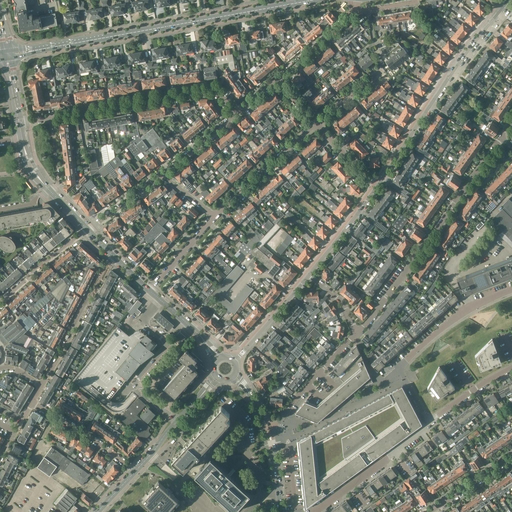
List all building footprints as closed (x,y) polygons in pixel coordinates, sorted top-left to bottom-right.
[(14,0),(15,2),(15,3),(16,3),(16,5),(15,5),(15,6),(16,6),(16,9),(15,9),(15,10),(15,11),(15,12),(15,13),(15,14),(16,15),(16,16),(17,16),(18,19),(18,20),(19,22),(21,22),(21,24),(21,25),(19,25),(20,30),(21,31),(22,31),(22,32),(27,31),(27,29),(27,28),(29,28),(30,30),(34,29),(36,29),(38,29),(39,30),(40,30),(41,30),(42,30),(43,29),(44,29),(45,29),(46,29),(46,28),(46,27),(49,27),(50,27),(50,26),(53,25),(54,26),(57,25),(57,22),(60,21),(59,14),(56,15),(55,13),(50,14),(51,16),(44,17),(33,19),(32,18),(33,18),(32,14),(30,15),(30,18),(28,18),(27,11),(26,3),(25,1),(25,0),(14,0)] [(148,0),(146,0),(141,1),(142,11),(146,10),(146,9),(149,9),(148,4),(149,4),(148,0)] [(141,1),(132,3),(133,6),(134,6),(135,11),(138,11),(138,12),(142,11),(141,1)] [(121,2),(116,2),(117,5),(119,15),(122,14),(126,13),(125,8),(127,8),(126,4),(121,4),(121,2)] [(474,2),(473,4),(483,12),(486,8),(479,3),(478,4),(474,2)] [(480,15),(483,12),(473,4),(471,5),(475,8),(473,10),(480,15)] [(117,5),(109,7),(109,11),(110,10),(111,16),(115,15),(115,16),(119,15),(117,5)] [(102,8),(94,9),(96,19),(99,19),(99,18),(103,17),(102,12),(103,12),(102,8)] [(94,9),(85,11),(86,15),(87,15),(88,20),(92,19),(92,20),(96,19),(94,9)] [(79,11),(71,13),(72,22),(72,23),(73,23),(76,23),(76,22),(80,21),(79,15),(80,15),(79,11)] [(67,12),(63,13),(65,23),(69,22),(69,23),(72,22),(71,13),(67,14),(67,12)] [(322,25),(333,16),(330,12),(324,17),(326,18),(323,21),(320,23),(322,25)] [(464,14),(475,22),(478,19),(471,13),(469,15),(466,12),(464,14)] [(465,20),(472,26),(475,22),(464,14),(463,16),(466,18),(465,20)] [(397,15),(391,16),(392,23),(393,27),(397,26),(399,26),(398,26),(398,22),(397,15)] [(330,24),(332,23),(336,19),(333,16),(322,25),(324,26),(329,22),(330,24)] [(451,17),(450,19),(466,33),(469,29),(463,24),(461,25),(458,23),(451,17)] [(458,29),(457,31),(464,36),(466,33),(450,19),(448,22),(455,27),(458,29)] [(287,31),(287,28),(288,28),(287,23),(285,22),(278,23),(280,32),(281,40),(284,38),(283,33),(285,32),(284,32),(287,31)] [(310,22),(308,24),(310,26),(311,28),(312,27),(313,29),(311,31),(316,36),(319,33),(312,24),(310,22)] [(271,26),(272,33),(280,32),(278,23),(272,24),(271,26)] [(313,23),(312,24),(319,33),(321,32),(323,31),(318,25),(316,27),(315,25),(313,23)] [(357,23),(353,26),(361,35),(362,34),(361,32),(360,31),(361,29),(357,23)] [(353,26),(353,27),(349,30),(354,35),(356,34),(358,35),(359,37),(361,35),(353,26)] [(451,32),(448,30),(445,28),(444,30),(447,32),(446,33),(449,35),(449,34),(452,36),(451,38),(458,44),(461,40),(451,32)] [(507,39),(505,41),(510,45),(511,47),(511,46),(511,43),(511,42),(510,41),(511,38),(511,34),(505,29),(503,31),(502,31),(501,32),(501,33),(500,34),(507,39)] [(255,32),(256,39),(257,40),(264,39),(263,31),(260,31),(259,31),(258,30),(256,31),(255,31),(255,32)] [(306,30),(305,31),(306,32),(312,39),(316,36),(311,31),(309,32),(308,31),(307,31),(306,30)] [(353,37),(354,35),(349,30),(346,32),(355,42),(356,41),(353,37)] [(461,40),(464,36),(457,31),(455,33),(452,30),(451,32),(461,40)] [(305,31),(303,32),(304,33),(306,35),(304,37),(309,42),(312,39),(306,32),(305,31)] [(346,32),(343,35),(349,43),(351,41),(352,42),(356,47),(357,45),(355,42),(346,32)] [(234,35),(232,36),(233,44),(239,43),(239,47),(238,48),(239,53),(247,51),(245,42),(240,42),(239,38),(240,38),(239,34),(235,35),(234,35)] [(225,37),(226,46),(229,45),(229,46),(234,46),(233,44),(232,36),(232,35),(231,35),(229,36),(229,37),(228,37),(225,37)] [(339,38),(347,47),(349,50),(350,48),(347,44),(349,43),(343,35),(339,38)] [(295,40),(302,48),(305,46),(304,45),(305,44),(299,37),(296,40),(295,39),(295,40)] [(497,37),(493,42),(500,47),(503,43),(504,43),(497,37)] [(347,47),(339,38),(335,41),(340,47),(342,45),(345,48),(347,47)] [(200,52),(210,50),(208,41),(208,40),(208,41),(207,40),(205,40),(204,41),(200,42),(201,48),(200,48),(200,52)] [(214,51),(218,50),(216,40),(212,41),(212,40),(208,41),(210,50),(214,50),(214,51)] [(295,42),(292,45),(297,50),(300,48),(301,49),(302,48),(295,40),(294,40),(295,42)] [(442,43),(452,51),(455,47),(448,42),(447,44),(443,41),(442,43)] [(500,47),(493,42),(489,47),(496,52),(498,54),(499,52),(502,49),(500,47)] [(186,54),(188,53),(194,52),(194,48),(193,48),(192,43),(188,44),(187,43),(184,44),(186,54)] [(291,43),(288,45),(290,47),(288,48),(293,54),(297,50),(292,45),(291,43)] [(443,49),(449,54),(452,51),(442,43),(441,44),(444,47),(443,49)] [(177,55),(186,54),(184,44),(180,44),(180,45),(176,46),(177,51),(176,51),(177,55)] [(409,57),(399,44),(383,57),(393,69),(409,57)] [(286,46),(284,47),(287,49),(285,51),(289,57),(293,54),(288,48),(286,45),(286,46)] [(326,51),(325,51),(330,57),(335,54),(337,55),(338,54),(341,57),(342,56),(340,53),(340,52),(336,49),(333,51),(330,47),(327,49),(326,50),(326,51)] [(156,59),(161,58),(160,48),(156,49),(156,50),(152,51),(153,56),(152,56),(152,60),(153,60),(153,61),(157,61),(156,59)] [(163,48),(160,48),(161,58),(170,57),(170,53),(168,53),(168,48),(163,48)] [(509,62),(511,58),(511,48),(511,49),(505,52),(506,55),(502,60),(505,62),(508,65),(509,62)] [(284,51),(280,54),(286,60),(289,57),(285,51),(284,52),(284,51)] [(330,57),(325,51),(320,55),(326,61),(330,57)] [(435,51),(434,53),(444,61),(447,57),(440,52),(438,54),(435,51)] [(493,56),(487,51),(483,56),(493,63),(495,61),(493,60),(495,58),(498,60),(497,61),(502,65),(505,62),(502,60),(498,56),(495,54),(493,56)] [(135,53),(137,63),(137,65),(146,64),(145,57),(144,57),(143,52),(139,53),(139,52),(135,53)] [(420,61),(424,64),(425,61),(422,59),(425,55),(419,52),(416,58),(420,61)] [(133,64),(137,63),(135,53),(132,53),(132,54),(128,55),(129,60),(128,60),(128,65),(133,64)] [(441,65),(444,61),(434,53),(432,55),(436,58),(434,60),(441,65)] [(227,80),(227,81),(233,76),(230,72),(235,71),(235,68),(232,54),(230,55),(223,56),(220,56),(216,57),(217,61),(217,64),(218,68),(223,68),(222,63),(228,62),(229,67),(227,69),(227,68),(224,71),(225,73),(224,73),(224,74),(225,75),(224,75),(224,76),(225,77),(224,78),(226,80),(227,80)] [(273,54),(269,58),(277,67),(281,63),(273,54)] [(321,65),(319,67),(320,68),(324,72),(326,70),(321,65),(326,61),(320,55),(320,56),(319,55),(318,56),(318,57),(315,59),(321,65)] [(115,56),(111,57),(113,67),(122,65),(121,61),(120,62),(119,56),(115,57),(115,56)] [(368,56),(363,60),(368,66),(373,62),(368,56)] [(495,65),(493,63),(483,56),(481,58),(480,58),(479,60),(489,68),(491,65),(494,67),(495,65)] [(108,68),(113,67),(111,57),(108,58),(104,59),(105,64),(104,64),(104,65),(102,66),(102,70),(109,69),(108,68)] [(276,67),(277,67),(269,58),(265,61),(272,69),(273,68),(273,69),(276,66),(276,67)] [(368,66),(363,60),(359,63),(364,70),(368,66)] [(478,62),(476,65),(486,72),(488,74),(489,72),(487,71),(489,68),(479,60),(478,61),(478,62)] [(80,73),(89,71),(87,61),(83,62),(84,63),(79,64),(80,69),(79,69),(80,73)] [(91,62),(91,61),(87,61),(89,71),(93,70),(94,73),(98,72),(98,70),(97,66),(96,66),(95,61),(91,62)] [(270,71),(272,69),(265,61),(262,63),(260,64),(268,73),(270,71)] [(316,66),(312,61),(308,65),(313,71),(314,73),(320,68),(319,67),(318,65),(316,66)] [(349,70),(354,76),(359,73),(353,66),(355,64),(353,62),(351,64),(352,64),(347,68),(349,70)] [(426,65),(437,72),(439,68),(432,64),(430,66),(427,63),(426,65)] [(256,68),(263,77),(264,75),(265,76),(268,73),(260,64),(256,68)] [(63,67),(65,77),(74,75),(73,71),(71,71),(71,69),(70,66),(71,65),(67,66),(66,65),(64,66),(63,67)] [(313,71),(308,65),(303,69),(308,75),(313,71)] [(428,69),(427,71),(434,76),(437,72),(426,65),(424,67),(428,69)] [(473,67),(472,69),(482,77),(486,72),(476,65),(474,67),(473,67)] [(174,66),(166,67),(167,74),(170,74),(172,84),(174,84),(175,84),(176,84),(177,83),(176,75),(174,66)] [(217,66),(209,67),(211,79),(212,79),(212,80),(215,79),(214,79),(215,78),(217,77),(216,70),(218,69),(217,66)] [(60,68),(56,69),(57,76),(55,76),(56,79),(58,79),(58,80),(61,80),(61,77),(65,77),(63,67),(59,68),(60,68)] [(211,79),(209,67),(203,68),(204,72),(205,80),(207,79),(207,80),(208,80),(211,80),(211,79)] [(256,69),(252,72),(259,81),(260,81),(260,80),(262,78),(263,77),(256,68),(255,68),(256,69)] [(41,70),(40,71),(40,73),(42,80),(46,79),(46,82),(50,81),(48,69),(45,69),(45,70),(41,71),(41,70)] [(468,74),(478,81),(482,77),(472,69),(471,70),(471,71),(469,74),(468,74)] [(344,74),(350,80),(351,81),(355,77),(354,76),(349,70),(344,74)] [(139,78),(139,80),(141,80),(142,81),(143,89),(145,89),(146,90),(148,89),(148,88),(149,88),(147,80),(144,80),(144,78),(142,79),(141,71),(138,71),(138,74),(138,77),(139,78)] [(422,71),(421,73),(432,80),(434,76),(427,71),(425,74),(422,71)] [(247,75),(248,76),(255,85),(259,81),(252,72),(250,74),(249,74),(247,75)] [(38,74),(37,74),(37,79),(34,79),(33,79),(33,78),(32,78),(32,77),(31,77),(30,77),(29,78),(29,79),(29,80),(30,87),(30,88),(30,89),(32,89),(32,88),(41,87),(40,80),(42,80),(40,73),(40,74),(38,75),(38,74)] [(305,79),(300,73),(298,75),(297,74),(296,75),(296,76),(295,77),(301,83),(305,79)] [(422,80),(429,84),(432,80),(421,73),(419,75),(423,77),(422,80)] [(340,77),(346,84),(350,80),(344,74),(340,77)] [(483,85),(478,81),(468,74),(465,78),(466,78),(465,79),(474,85),(474,84),(480,89),(483,85)] [(235,75),(233,76),(227,81),(228,82),(227,82),(229,85),(230,85),(231,85),(238,79),(235,75)] [(147,78),(147,80),(149,88),(151,88),(155,88),(154,79),(150,79),(150,77),(147,78)] [(296,87),(301,83),(295,77),(294,77),(293,78),(293,79),(292,79),(293,80),(291,81),(296,87)] [(336,81),(341,87),(342,88),(346,84),(340,77),(336,81)] [(233,89),(234,90),(243,83),(239,79),(238,79),(231,85),(231,87),(233,90),(233,89)] [(341,88),(341,87),(336,81),(335,79),(330,83),(337,91),(341,88)] [(409,79),(408,81),(425,92),(427,88),(425,86),(417,81),(416,83),(409,79)] [(306,99),(311,95),(313,93),(315,92),(311,88),(311,87),(311,88),(316,83),(314,81),(312,83),(310,85),(308,86),(310,89),(303,94),(306,99)] [(387,81),(384,84),(384,83),(380,87),(385,93),(386,94),(387,96),(394,87),(391,83),(389,85),(387,81)] [(411,89),(420,94),(422,95),(425,92),(408,81),(406,84),(412,87),(411,89)] [(117,86),(116,82),(114,83),(115,87),(116,95),(122,94),(120,85),(117,86)] [(234,91),(236,94),(246,87),(243,83),(234,90),(235,91),(234,91)] [(329,87),(326,83),(323,86),(324,88),(322,90),(324,92),(329,98),(333,94),(328,88),(329,87)] [(462,83),(459,87),(466,93),(467,91),(469,92),(470,89),(462,83)] [(236,95),(238,98),(239,98),(239,99),(249,92),(247,89),(249,88),(247,87),(246,88),(246,87),(236,94),(236,95)] [(376,91),(375,91),(380,97),(385,93),(380,87),(378,89),(377,89),(376,90),(376,91)] [(466,93),(459,87),(457,90),(456,90),(454,91),(462,97),(466,93)] [(371,94),(371,95),(376,101),(378,99),(380,97),(375,91),(374,93),(373,93),(371,94)] [(462,97),(454,91),(453,93),(453,94),(452,96),(458,102),(462,97)] [(324,92),(319,96),(324,102),(329,98),(324,92)] [(33,94),(33,95),(34,98),(33,98),(34,101),(35,101),(35,102),(43,100),(42,93),(33,94)] [(313,97),(315,99),(320,106),(324,102),(319,96),(317,98),(313,93),(311,95),(313,97)] [(415,107),(418,103),(407,96),(404,95),(401,93),(399,95),(409,100),(408,102),(415,107)] [(272,96),(271,97),(277,103),(279,101),(280,102),(282,101),(281,100),(275,94),(272,96)] [(411,97),(408,94),(407,96),(418,103),(420,99),(413,94),(411,97)] [(66,97),(63,97),(64,106),(65,105),(65,106),(67,106),(68,105),(71,104),(69,95),(66,95),(66,97)] [(315,110),(320,106),(315,99),(312,102),(310,99),(313,97),(311,95),(306,99),(315,110)] [(366,98),(371,104),(373,103),(374,104),(377,102),(376,101),(371,95),(369,97),(368,96),(367,97),(367,98),(366,98)] [(455,106),(458,102),(452,96),(450,99),(449,99),(447,100),(455,106)] [(277,103),(271,97),(267,100),(269,104),(270,103),(273,106),(277,103)] [(510,105),(511,103),(504,98),(503,97),(500,101),(509,108),(511,105),(510,105)] [(51,101),(49,102),(51,108),(55,107),(56,108),(57,108),(58,107),(57,98),(51,99),(51,101)] [(368,107),(371,104),(366,98),(363,101),(361,102),(367,110),(369,108),(368,107)] [(35,102),(36,109),(36,110),(37,110),(37,111),(38,111),(39,111),(40,111),(40,110),(41,110),(41,109),(41,108),(47,107),(47,109),(51,108),(49,102),(45,102),(44,100),(43,100),(35,102)] [(269,104),(267,100),(263,104),(268,110),(273,106),(270,103),(269,104)] [(453,109),(455,106),(447,100),(446,102),(446,103),(445,105),(452,111),(457,115),(458,113),(456,111),(453,109)] [(207,111),(214,106),(210,101),(210,102),(203,106),(207,111)] [(496,106),(498,107),(505,112),(507,110),(507,111),(509,108),(500,101),(496,106)] [(188,102),(180,104),(181,109),(182,111),(186,111),(186,112),(186,113),(190,110),(191,110),(192,109),(192,108),(192,105),(190,105),(189,102),(188,102)] [(395,102),(394,104),(411,114),(413,110),(406,106),(404,108),(398,104),(399,104),(395,102)] [(268,110),(263,104),(259,107),(261,110),(261,111),(264,114),(268,110)] [(402,112),(401,114),(409,118),(411,114),(394,104),(392,106),(396,108),(402,112)] [(170,108),(176,107),(176,105),(170,106),(170,105),(164,106),(163,106),(162,106),(161,107),(161,109),(162,115),(166,114),(165,112),(166,112),(168,112),(169,114),(170,115),(172,113),(171,111),(170,108)] [(450,113),(452,111),(445,105),(441,110),(449,117),(451,114),(450,113)] [(220,115),(214,106),(207,111),(207,112),(208,111),(210,114),(209,115),(210,116),(211,115),(214,119),(215,117),(216,118),(220,115)] [(353,109),(354,110),(360,118),(363,116),(364,118),(366,116),(357,106),(356,107),(356,106),(354,107),(354,108),(353,109)] [(261,110),(259,107),(254,111),(260,118),(264,114),(261,111),(261,110)] [(498,107),(497,109),(495,112),(502,117),(504,114),(505,112),(498,107)] [(350,112),(350,113),(354,119),(357,117),(360,122),(362,120),(360,118),(354,110),(352,111),(351,111),(350,112)] [(502,117),(495,112),(493,110),(488,116),(490,117),(493,120),(495,118),(499,121),(500,119),(501,120),(502,117)] [(260,118),(254,111),(254,112),(251,114),(250,115),(255,120),(256,121),(256,122),(258,121),(257,120),(260,118)] [(404,126),(406,122),(395,115),(389,112),(388,115),(391,117),(392,116),(394,117),(394,118),(397,120),(396,122),(404,126)] [(126,113),(126,115),(128,123),(131,123),(131,126),(133,125),(134,133),(130,133),(131,140),(132,144),(134,142),(140,138),(137,123),(134,124),(132,114),(131,114),(131,113),(126,113)] [(347,115),(346,116),(354,127),(356,125),(352,120),(354,119),(350,113),(349,113),(347,114),(347,115)] [(204,117),(209,124),(213,121),(212,120),(214,119),(211,115),(210,116),(209,115),(208,114),(204,117)] [(295,125),(296,126),(296,125),(297,125),(298,124),(299,123),(296,120),(297,120),(293,114),(289,118),(295,125)] [(396,114),(395,115),(406,122),(409,118),(401,114),(400,116),(396,114)] [(435,117),(433,119),(444,126),(446,124),(446,123),(446,122),(446,121),(446,120),(445,119),(438,114),(436,117),(435,117)] [(282,118),(286,122),(291,128),(295,125),(289,118),(288,117),(287,118),(284,116),(282,118)] [(342,119),(346,125),(349,123),(352,128),(354,127),(346,116),(344,117),(342,118),(342,119)] [(110,127),(111,127),(112,131),(114,131),(113,126),(117,126),(115,117),(109,118),(110,127)] [(252,123),(247,117),(246,117),(245,117),(244,118),(244,119),(244,120),(242,121),(247,127),(252,123)] [(109,118),(102,119),(103,128),(110,127),(109,118)] [(290,129),(291,128),(286,122),(283,124),(278,118),(276,119),(287,132),(289,130),(290,129)] [(278,129),(279,129),(284,135),(287,132),(276,119),(275,121),(280,127),(278,129)] [(339,121),(338,123),(345,131),(346,133),(348,132),(344,127),(346,125),(342,119),(341,120),(340,120),(339,120),(339,121)] [(431,125),(437,129),(441,131),(444,126),(433,119),(432,122),(432,123),(431,125)] [(99,134),(96,120),(90,121),(92,130),(95,130),(96,134),(99,134)] [(201,120),(196,124),(201,130),(201,129),(202,129),(203,128),(204,128),(206,126),(201,120)] [(238,124),(237,125),(243,131),(245,129),(249,134),(251,132),(249,129),(247,127),(242,121),(240,122),(240,123),(239,123),(238,123),(238,124)] [(473,125),(467,121),(463,127),(469,131),(473,125)] [(345,131),(338,123),(337,122),(336,123),(335,124),(334,124),(334,125),(335,127),(336,128),(334,129),(337,133),(338,133),(340,135),(345,131)] [(491,122),(488,127),(496,133),(499,129),(497,129),(498,127),(491,122)] [(60,133),(61,133),(70,131),(69,126),(72,126),(72,124),(61,125),(61,126),(59,126),(60,133)] [(191,138),(192,137),(187,131),(184,128),(182,126),(181,124),(180,126),(179,127),(183,131),(180,132),(182,135),(187,141),(189,139),(190,139),(191,139),(191,138)] [(196,124),(191,127),(197,134),(199,132),(199,131),(201,130),(196,124)] [(175,134),(178,132),(172,125),(169,127),(175,134)] [(389,125),(388,127),(399,134),(401,130),(394,126),(393,127),(389,125)] [(428,127),(426,130),(434,134),(437,129),(431,125),(429,127),(428,127)] [(494,136),(496,133),(488,127),(487,126),(483,131),(492,137),(493,135),(494,136)] [(156,144),(158,146),(161,151),(166,147),(168,146),(164,140),(154,127),(152,128),(140,137),(149,149),(156,144)] [(194,136),(197,134),(191,127),(187,131),(192,137),(194,136)] [(231,130),(229,131),(235,138),(239,134),(233,127),(230,129),(231,130)] [(396,138),(399,134),(388,127),(387,129),(390,131),(389,134),(396,138)] [(284,135),(279,129),(277,132),(274,128),(272,130),(274,132),(276,134),(281,140),(285,136),(284,135)] [(430,140),(434,134),(426,130),(425,132),(425,133),(424,135),(430,140)] [(227,133),(225,135),(230,142),(235,138),(229,131),(229,132),(228,132),(227,133)] [(265,136),(268,138),(269,140),(273,145),(274,146),(275,145),(276,145),(277,144),(277,143),(278,142),(269,133),(265,136)] [(478,137),(476,139),(483,144),(485,141),(484,141),(486,139),(485,139),(486,138),(479,133),(477,136),(478,137)] [(257,135),(269,148),(273,145),(269,140),(268,138),(265,140),(259,134),(257,135)] [(221,139),(220,139),(226,145),(230,142),(225,135),(223,137),(222,137),(221,138),(221,139)] [(262,143),(260,145),(265,151),(269,148),(257,135),(256,137),(262,143)] [(395,141),(383,135),(381,139),(392,145),(395,141)] [(420,140),(430,146),(430,147),(433,142),(430,140),(424,135),(422,138),(421,137),(420,140)] [(177,139),(174,141),(179,148),(184,144),(179,137),(178,136),(176,138),(177,139)] [(141,151),(145,156),(147,155),(151,151),(149,149),(140,137),(140,138),(134,142),(140,150),(141,151)] [(170,140),(170,141),(168,143),(169,145),(175,151),(179,148),(174,141),(172,138),(170,140)] [(242,147),(244,146),(249,142),(246,138),(239,143),(242,147)] [(349,145),(352,148),(361,139),(360,138),(357,141),(355,139),(349,145)] [(221,150),(226,145),(220,139),(219,140),(218,140),(215,142),(221,150)] [(361,139),(352,148),(355,152),(361,146),(360,144),(363,141),(361,139)] [(392,145),(381,139),(380,141),(383,143),(382,145),(390,149),(392,145)] [(474,140),(472,143),(480,148),(481,146),(483,144),(476,139),(475,141),(474,140)] [(250,142),(262,155),(265,151),(260,145),(258,147),(252,140),(250,142)] [(316,140),(313,143),(312,143),(311,144),(311,145),(310,145),(316,151),(319,147),(320,148),(322,146),(316,140)] [(426,151),(430,146),(420,140),(418,142),(418,144),(417,146),(420,148),(418,151),(427,157),(430,154),(426,151)] [(128,147),(134,155),(134,156),(141,151),(140,150),(134,142),(132,144),(128,147)] [(252,152),(258,158),(262,155),(250,142),(248,143),(253,148),(251,150),(252,152)] [(480,148),(472,143),(470,142),(469,144),(471,145),(470,148),(477,153),(478,150),(480,148)] [(99,170),(104,166),(109,162),(115,157),(112,144),(95,147),(95,149),(89,150),(92,164),(92,168),(98,167),(99,170)] [(209,148),(208,149),(213,156),(218,152),(212,145),(209,148)] [(306,149),(313,156),(317,152),(316,151),(310,145),(309,146),(308,146),(307,148),(306,149)] [(355,152),(359,155),(368,146),(366,145),(363,148),(361,146),(355,152)] [(369,148),(368,146),(359,155),(362,159),(368,153),(366,151),(369,148)] [(379,146),(377,149),(385,155),(387,152),(379,146)] [(122,151),(128,159),(134,155),(128,147),(122,151)] [(171,154),(166,147),(161,151),(167,159),(170,157),(169,156),(171,154)] [(467,149),(466,152),(473,157),(474,155),(475,155),(477,153),(470,148),(468,150),(467,149)] [(208,160),(213,156),(208,149),(207,150),(206,150),(205,151),(205,152),(203,153),(208,160)] [(309,160),(313,156),(306,149),(304,150),(303,151),(302,152),(302,153),(309,160)] [(162,162),(162,161),(164,160),(165,161),(167,159),(161,151),(157,155),(162,162)] [(248,154),(250,157),(255,163),(259,159),(258,158),(252,152),(250,154),(248,152),(247,153),(248,154)] [(327,152),(321,158),(326,163),(332,157),(331,156),(332,156),(328,153),(327,152)] [(409,157),(409,158),(419,165),(422,160),(425,162),(427,159),(417,152),(415,155),(412,153),(411,155),(410,155),(409,157)] [(463,157),(470,162),(472,159),(473,157),(466,152),(464,154),(465,154),(463,157)] [(199,157),(198,157),(204,164),(208,160),(203,153),(201,155),(200,155),(199,156),(199,157)] [(134,184),(129,177),(127,173),(125,175),(119,166),(120,165),(121,167),(124,165),(121,161),(117,156),(115,157),(109,162),(119,175),(120,174),(124,180),(129,187),(131,185),(132,186),(134,185),(134,184)] [(152,170),(154,168),(149,161),(147,159),(145,156),(142,158),(146,163),(144,165),(149,172),(150,171),(150,172),(152,170)] [(294,160),(303,170),(304,168),(305,167),(302,163),(303,161),(298,156),(298,157),(297,156),(295,158),(296,159),(294,160)] [(459,160),(459,161),(467,166),(468,164),(470,162),(463,157),(462,156),(459,160)] [(199,168),(204,164),(198,157),(197,159),(196,158),(193,161),(199,168)] [(124,165),(127,170),(131,174),(133,173),(138,181),(140,180),(141,179),(141,178),(142,178),(136,170),(134,172),(124,158),(121,161),(124,165)] [(154,158),(149,161),(154,168),(156,166),(157,166),(158,165),(159,164),(154,158)] [(405,162),(416,169),(419,165),(409,158),(407,160),(406,160),(405,162)] [(245,161),(243,163),(245,166),(246,165),(249,168),(252,165),(247,159),(245,161)] [(303,170),(294,160),(293,161),(292,161),(291,162),(291,163),(290,164),(295,169),(297,168),(298,170),(299,169),(301,171),(304,173),(305,172),(304,171),(303,170)] [(459,163),(457,166),(464,171),(466,168),(465,168),(467,166),(459,161),(458,163),(459,163)] [(104,166),(109,173),(111,175),(114,179),(116,182),(120,179),(122,181),(119,184),(125,191),(125,190),(125,191),(128,189),(127,189),(129,187),(124,180),(120,174),(119,175),(109,162),(104,166)] [(338,162),(330,170),(331,172),(330,173),(332,174),(341,165),(338,162)] [(404,165),(403,167),(413,174),(416,169),(405,162),(404,163),(404,165)] [(194,175),(192,172),(195,170),(190,163),(189,164),(188,164),(187,165),(185,167),(190,173),(192,176),(194,175)] [(248,169),(249,168),(246,165),(245,166),(243,163),(239,167),(244,173),(244,172),(246,171),(247,171),(248,170),(248,169)] [(92,164),(89,164),(91,173),(87,176),(89,178),(91,177),(94,175),(96,173),(96,172),(98,171),(99,170),(98,167),(92,168),(92,164)] [(287,166),(286,168),(293,175),(295,173),(293,171),(295,169),(290,164),(289,164),(287,165),(287,166)] [(225,167),(223,165),(218,169),(226,179),(227,178),(232,183),(235,180),(233,177),(231,174),(230,173),(228,175),(227,174),(226,175),(223,171),(226,169),(225,167)] [(235,170),(240,176),(242,175),(243,175),(244,174),(244,173),(239,167),(237,165),(233,168),(235,170)] [(341,165),(332,174),(333,176),(336,173),(338,175),(344,169),(341,165)] [(104,166),(99,170),(98,171),(100,172),(101,175),(103,177),(109,173),(104,166)] [(456,168),(455,167),(453,170),(460,175),(462,173),(464,171),(457,166),(456,168)] [(142,178),(143,177),(144,177),(145,176),(146,175),(143,171),(140,167),(136,170),(142,178)] [(180,171),(185,178),(186,178),(186,177),(190,173),(185,167),(183,169),(182,169),(181,170),(181,171),(180,171)] [(400,170),(399,171),(407,177),(409,178),(411,175),(414,178),(416,176),(413,174),(403,167),(401,170),(400,170)] [(293,175),(286,168),(285,169),(284,168),(282,170),(282,171),(283,173),(282,174),(286,178),(287,177),(288,179),(290,181),(295,177),(293,175)] [(339,177),(336,180),(338,181),(347,172),(344,169),(338,175),(339,177)] [(238,178),(240,176),(235,170),(231,174),(233,177),(235,180),(236,181),(236,180),(237,180),(238,179),(238,178)] [(436,179),(440,182),(442,179),(438,176),(439,175),(431,170),(428,173),(432,176),(436,179)] [(511,174),(507,170),(505,171),(504,172),(503,173),(510,180),(511,181),(511,179),(511,174)] [(185,178),(180,171),(179,172),(176,174),(175,175),(177,177),(176,177),(179,181),(179,180),(180,182),(182,181),(185,178)] [(311,174),(309,176),(310,178),(313,181),(319,175),(315,171),(311,174)] [(398,174),(396,177),(404,182),(407,177),(399,171),(398,173),(398,174)] [(347,172),(338,181),(339,183),(340,182),(342,184),(351,176),(347,172)] [(78,175),(78,173),(66,174),(66,175),(67,176),(67,177),(66,177),(67,181),(76,180),(76,179),(75,175),(78,175)] [(501,176),(499,177),(506,184),(510,180),(503,173),(501,175),(501,176)] [(285,180),(284,181),(279,175),(278,177),(277,177),(274,179),(281,187),(284,184),(287,188),(288,188),(289,188),(290,188),(290,187),(290,186),(290,185),(285,180)] [(452,175),(449,179),(458,186),(461,182),(461,181),(452,175)] [(71,196),(72,196),(77,191),(81,186),(82,187),(85,185),(84,184),(89,178),(87,176),(86,178),(84,176),(82,178),(76,179),(76,180),(67,181),(66,182),(66,186),(64,188),(68,193),(72,190),(71,189),(72,187),(74,189),(69,194),(71,196)] [(404,182),(396,177),(396,176),(393,181),(393,182),(395,183),(402,188),(403,185),(404,186),(406,183),(404,182)] [(497,179),(495,181),(502,187),(504,185),(504,186),(506,184),(499,177),(498,179),(497,179)] [(84,184),(85,185),(89,190),(95,186),(89,178),(84,184)] [(188,181),(186,178),(185,178),(182,181),(189,190),(188,191),(191,193),(195,189),(188,181)] [(222,182),(219,185),(224,190),(225,190),(226,190),(227,189),(227,188),(229,186),(223,179),(220,181),(222,182)] [(271,184),(281,195),(283,194),(278,189),(281,187),(274,179),(272,181),(272,182),(271,184)] [(458,186),(449,179),(446,184),(455,190),(456,189),(458,186)] [(315,180),(309,187),(314,191),(318,187),(315,186),(314,185),(317,181),(315,180)] [(493,183),(492,185),(499,191),(501,189),(500,189),(502,187),(495,181),(494,182),(493,183)] [(109,190),(107,192),(112,199),(113,199),(113,200),(115,199),(115,198),(117,196),(107,183),(107,182),(105,184),(109,190)] [(121,193),(122,193),(117,186),(114,187),(113,185),(112,186),(109,182),(107,183),(117,196),(119,195),(122,194),(121,193)] [(203,186),(201,184),(196,189),(200,193),(203,191),(207,196),(205,198),(209,202),(210,204),(214,201),(213,201),(215,199),(210,194),(203,186)] [(266,187),(271,193),(274,196),(277,194),(280,196),(281,195),(271,184),(269,185),(268,185),(267,186),(267,187),(266,187)] [(299,186),(296,189),(300,193),(305,189),(301,184),(299,186)] [(224,191),(224,190),(219,185),(215,188),(214,189),(215,189),(214,189),(220,195),(222,193),(223,193),(224,192),(224,191)] [(441,185),(440,188),(439,191),(446,196),(448,193),(447,193),(449,191),(448,191),(448,190),(441,185)] [(489,187),(488,188),(494,194),(497,192),(497,193),(499,191),(492,185),(490,186),(489,187)] [(159,188),(158,188),(163,195),(164,196),(167,194),(168,195),(170,193),(165,187),(164,186),(162,187),(162,186),(161,186),(160,186),(158,187),(159,188)] [(213,191),(210,194),(215,199),(216,199),(217,198),(217,197),(220,195),(214,189),(215,189),(214,189),(212,186),(210,188),(213,191)] [(74,199),(73,199),(77,204),(78,204),(79,203),(87,197),(91,195),(89,193),(86,189),(85,187),(80,190),(82,192),(74,198),(73,198),(74,199)] [(264,190),(262,191),(269,198),(271,196),(269,194),(271,193),(266,187),(266,188),(265,188),(264,189),(264,190)] [(386,191),(393,197),(395,195),(396,195),(398,193),(390,187),(389,187),(386,191)] [(160,197),(163,195),(158,188),(158,189),(157,189),(156,190),(153,192),(159,200),(163,205),(165,204),(160,197)] [(175,194),(177,192),(172,188),(169,190),(172,193),(169,196),(171,198),(169,200),(169,201),(168,202),(169,203),(167,204),(167,205),(170,207),(174,203),(178,198),(175,194)] [(498,204),(497,203),(493,199),(493,196),(494,194),(488,188),(486,190),(486,191),(484,193),(488,196),(487,197),(491,200),(496,206),(498,204)] [(112,199),(107,192),(104,194),(102,191),(100,189),(98,190),(102,196),(107,203),(110,201),(110,202),(112,200),(112,199)] [(412,195),(407,192),(403,189),(402,191),(411,197),(412,195)] [(431,189),(429,191),(442,200),(444,198),(444,199),(446,196),(439,191),(437,193),(431,189)] [(105,205),(107,203),(102,196),(98,190),(100,193),(98,194),(100,197),(97,199),(103,206),(104,206),(105,205)] [(404,203),(403,204),(403,205),(404,207),(406,204),(411,197),(402,191),(400,190),(398,193),(399,194),(400,194),(404,196),(401,201),(404,203)] [(474,192),(473,194),(481,200),(483,198),(483,197),(484,195),(477,190),(475,192),(474,192)] [(269,198),(262,191),(261,193),(260,192),(258,195),(263,200),(265,202),(269,198)] [(383,194),(382,196),(390,201),(393,197),(386,191),(384,194),(383,194)] [(428,193),(431,195),(429,197),(432,199),(440,205),(441,202),(442,200),(429,191),(428,193)] [(149,195),(149,196),(155,204),(159,200),(153,192),(151,194),(151,193),(149,195)] [(483,201),(481,200),(473,194),(472,196),(472,197),(470,199),(482,207),(483,205),(481,204),(483,201)] [(79,205),(82,208),(89,203),(87,201),(92,197),(92,196),(91,195),(87,197),(79,203),(80,204),(79,205)] [(258,195),(257,195),(255,197),(255,198),(253,199),(258,205),(263,200),(258,195)] [(85,212),(86,213),(93,207),(91,204),(94,201),(96,200),(93,196),(92,196),(92,197),(87,201),(89,203),(82,208),(84,212),(85,212)] [(148,196),(143,199),(149,206),(151,204),(153,205),(155,204),(149,196),(148,196)] [(381,198),(379,201),(386,206),(390,201),(382,196),(381,197),(381,198)] [(340,197),(339,198),(349,207),(352,203),(345,197),(344,199),(340,197)] [(174,203),(179,207),(183,202),(178,198),(174,203)] [(341,203),(339,205),(346,210),(349,207),(339,198),(337,200),(341,203)] [(432,199),(428,204),(436,209),(437,207),(438,208),(440,205),(432,199)] [(476,206),(478,207),(480,208),(482,207),(470,199),(469,200),(468,201),(467,203),(474,208),(476,206)] [(509,199),(503,205),(504,207),(505,208),(511,202),(509,199)] [(329,200),(328,202),(331,204),(333,206),(343,214),(346,210),(339,205),(338,207),(334,204),(335,204),(332,202),(329,200)] [(100,209),(94,201),(91,204),(93,207),(86,213),(85,213),(88,216),(88,215),(89,215),(90,216),(97,210),(98,211),(99,210),(99,209),(100,209)] [(386,206),(379,201),(377,203),(376,203),(375,205),(382,211),(386,206)] [(145,214),(143,211),(145,209),(140,202),(138,203),(138,204),(136,206),(140,212),(143,215),(145,214)] [(37,205),(0,211),(0,229),(42,222),(45,226),(50,224),(59,215),(49,204),(48,203),(47,203),(46,203),(45,203),(44,203),(43,204),(42,205),(42,206),(42,207),(38,208),(37,205)] [(247,207),(254,215),(255,216),(257,214),(256,213),(258,211),(251,203),(250,204),(249,204),(248,205),(248,206),(247,207)] [(466,206),(465,207),(476,215),(477,214),(475,212),(476,209),(474,208),(467,203),(466,205),(466,206)] [(428,204),(427,206),(428,206),(426,209),(433,214),(435,211),(436,209),(428,204)] [(130,209),(136,216),(138,219),(140,217),(138,214),(140,212),(136,206),(135,205),(130,209)] [(374,208),(372,210),(380,216),(379,215),(382,211),(375,205),(374,206),(374,208)] [(333,212),(340,218),(343,214),(333,206),(332,208),(335,210),(333,212)] [(188,215),(189,214),(190,215),(191,214),(194,217),(195,216),(196,216),(198,213),(192,208),(191,208),(190,210),(189,209),(187,211),(184,208),(182,207),(181,209),(183,211),(186,214),(188,215)] [(243,210),(243,211),(248,216),(249,215),(251,217),(254,215),(247,207),(246,209),(245,208),(243,210)] [(462,210),(461,211),(468,217),(470,215),(471,215),(472,216),(472,215),(474,217),(476,215),(465,207),(463,209),(462,210)] [(511,241),(511,214),(511,213),(508,211),(505,208),(504,207),(491,220),(502,231),(511,241)] [(126,213),(131,220),(136,216),(130,209),(125,212),(126,213)] [(420,218),(427,223),(429,220),(428,220),(430,218),(422,213),(419,211),(417,209),(415,211),(418,213),(420,215),(419,217),(420,218)] [(422,213),(430,218),(431,216),(431,217),(433,214),(426,209),(424,211),(424,210),(422,213)] [(368,215),(376,221),(377,221),(380,216),(372,210),(371,211),(370,212),(368,215)] [(240,214),(238,215),(245,222),(247,224),(251,220),(248,216),(243,211),(242,212),(241,212),(240,213),(240,214)] [(280,211),(276,215),(280,219),(284,215),(283,214),(280,211)] [(458,216),(466,221),(467,220),(469,221),(471,218),(468,217),(461,211),(460,213),(460,214),(458,216)] [(267,217),(274,224),(276,223),(279,220),(280,219),(276,215),(273,212),(267,217)] [(126,223),(131,220),(126,213),(123,215),(123,214),(122,215),(122,216),(121,216),(126,223)] [(396,220),(404,225),(406,227),(408,228),(412,222),(410,221),(400,214),(396,220)] [(245,222),(238,215),(237,216),(236,216),(235,217),(235,218),(234,218),(239,224),(241,223),(243,225),(245,222)] [(326,215),(325,217),(335,225),(338,221),(331,216),(329,217),(326,215)] [(163,216),(161,218),(158,222),(158,223),(162,226),(167,220),(163,216)] [(191,221),(188,218),(185,216),(181,220),(187,226),(191,221)] [(302,218),(303,219),(303,220),(308,224),(309,225),(311,223),(304,218),(303,217),(302,218)] [(325,217),(323,218),(326,221),(325,223),(332,228),(335,225),(325,217)] [(425,225),(427,223),(420,218),(418,220),(417,219),(414,218),(412,217),(410,220),(412,221),(415,223),(416,222),(423,227),(425,225)] [(62,218),(59,221),(70,234),(72,232),(73,232),(73,230),(73,229),(73,230),(70,227),(62,218)] [(115,221),(113,222),(117,229),(120,233),(122,235),(123,233),(119,228),(122,226),(118,219),(117,219),(115,220),(115,221)] [(262,224),(266,228),(268,230),(273,224),(268,219),(266,223),(264,221),(262,224)] [(279,220),(276,223),(280,227),(283,224),(288,229),(289,228),(280,219),(279,220)] [(365,219),(361,224),(368,229),(371,224),(365,219)] [(454,222),(452,223),(460,229),(461,227),(462,227),(463,225),(456,219),(455,221),(454,222)] [(176,225),(183,231),(187,226),(181,220),(176,225)] [(404,225),(396,220),(392,225),(400,231),(404,225)] [(62,230),(60,231),(65,238),(70,234),(59,221),(54,225),(56,227),(58,225),(62,230)] [(377,221),(376,221),(373,224),(385,233),(388,229),(377,221)] [(484,224),(481,221),(481,222),(475,227),(478,230),(484,224)] [(117,229),(113,222),(110,224),(109,224),(108,225),(108,226),(113,232),(117,229)] [(231,222),(230,223),(228,224),(228,225),(227,227),(235,234),(238,232),(234,229),(236,227),(231,222)] [(166,237),(164,235),(168,231),(162,226),(158,223),(149,233),(144,239),(146,241),(146,240),(148,243),(150,245),(155,239),(159,243),(166,250),(169,246),(172,243),(169,241),(169,240),(166,237)] [(311,223),(309,225),(314,229),(315,229),(318,232),(316,234),(323,239),(326,235),(316,227),(314,225),(311,223)] [(368,229),(361,224),(361,223),(358,227),(357,229),(365,235),(366,234),(365,233),(368,229)] [(451,226),(450,228),(457,233),(459,231),(458,231),(460,229),(452,223),(451,225),(451,226)] [(109,235),(111,239),(115,243),(119,240),(116,237),(115,236),(113,232),(108,226),(107,225),(104,228),(103,230),(106,233),(108,236),(109,235)] [(52,227),(52,226),(47,229),(49,232),(51,230),(54,233),(61,241),(65,238),(60,231),(58,233),(52,227)] [(318,226),(316,227),(326,235),(329,232),(322,226),(321,228),(318,226)] [(133,237),(136,234),(137,232),(132,227),(126,233),(128,235),(131,232),(131,233),(130,234),(133,237)] [(170,229),(172,230),(170,233),(176,238),(180,234),(174,228),(173,228),(172,227),(170,229)] [(240,239),(235,234),(227,227),(225,229),(224,229),(224,230),(223,231),(223,232),(228,236),(229,235),(234,238),(235,237),(239,240),(240,239)] [(401,233),(392,227),(391,230),(401,237),(403,234),(401,233)] [(412,231),(413,232),(421,238),(423,235),(424,235),(424,234),(423,233),(424,232),(417,227),(415,227),(412,231)] [(303,232),(302,233),(318,246),(321,242),(314,237),(312,239),(309,236),(308,234),(304,232),(305,231),(301,228),(300,230),(303,232)] [(459,234),(457,233),(450,228),(449,230),(448,230),(446,232),(454,237),(455,235),(458,237),(459,234)] [(353,233),(359,237),(361,235),(363,236),(364,235),(365,236),(365,235),(357,229),(356,230),(356,229),(356,230),(354,230),(353,231),(353,233)] [(170,233),(168,231),(164,235),(166,237),(169,240),(169,241),(172,243),(174,240),(175,240),(175,239),(176,238),(170,233)] [(261,239),(255,233),(254,231),(250,236),(252,237),(258,242),(260,240),(261,239)] [(255,233),(261,239),(262,238),(263,236),(264,235),(262,233),(260,234),(257,231),(255,233)] [(511,241),(502,231),(498,235),(511,248),(511,241)] [(419,241),(421,238),(413,232),(410,237),(417,242),(418,240),(419,241)] [(452,239),(454,237),(446,232),(445,234),(445,235),(444,236),(453,243),(455,241),(452,239)] [(50,236),(52,238),(57,244),(61,241),(54,233),(50,236)] [(308,244),(315,250),(318,246),(302,233),(300,235),(301,236),(304,239),(306,240),(306,239),(310,242),(308,244)] [(227,248),(229,246),(225,243),(227,241),(220,234),(216,239),(224,246),(225,247),(227,248)] [(2,236),(1,236),(0,236),(0,247),(1,248),(2,249),(3,249),(4,250),(5,250),(6,251),(7,251),(9,251),(10,251),(11,251),(12,251),(13,250),(13,249),(14,249),(14,248),(14,247),(14,246),(14,245),(14,244),(13,243),(13,242),(12,241),(11,240),(10,239),(11,239),(11,238),(11,237),(11,236),(10,236),(9,236),(8,237),(8,238),(7,237),(6,237),(5,236),(3,236),(2,236)] [(47,236),(45,238),(53,248),(57,244),(52,238),(50,240),(47,236)] [(118,243),(122,247),(129,241),(126,238),(127,237),(125,236),(118,243)] [(349,238),(348,239),(357,246),(358,244),(356,242),(357,240),(351,236),(350,236),(349,237),(349,238)] [(456,248),(457,246),(456,246),(453,243),(444,236),(443,238),(442,239),(440,240),(447,246),(449,243),(451,245),(452,245),(456,248)] [(249,252),(252,249),(253,248),(252,247),(255,244),(256,244),(257,244),(258,242),(252,237),(246,244),(243,241),(238,248),(240,250),(246,255),(249,252)] [(49,251),(53,248),(45,238),(42,240),(44,242),(42,243),(43,245),(49,251)] [(411,245),(412,243),(404,238),(401,242),(409,248),(411,245)] [(213,242),(212,243),(217,248),(219,246),(222,249),(224,246),(216,239),(214,241),(213,242)] [(354,248),(355,248),(357,246),(348,239),(347,240),(346,240),(345,242),(346,243),(345,243),(353,249),(354,248)] [(393,243),(387,239),(382,245),(388,250),(393,243)] [(447,246),(440,240),(439,242),(439,243),(438,245),(445,250),(447,249),(446,248),(447,246)] [(133,245),(129,241),(122,247),(127,251),(133,245)] [(297,247),(299,248),(310,257),(312,253),(306,248),(304,250),(298,245),(299,244),(296,242),(294,244),(297,247)] [(407,250),(409,248),(401,242),(398,247),(406,252),(407,250)] [(76,248),(79,251),(80,252),(85,246),(81,243),(76,248)] [(140,252),(133,259),(137,262),(147,252),(145,250),(150,245),(148,243),(143,248),(140,252)] [(156,249),(158,252),(159,251),(162,253),(163,252),(164,252),(164,251),(165,250),(166,250),(159,243),(155,247),(157,248),(156,249)] [(216,250),(217,248),(212,243),(211,244),(210,245),(210,246),(208,248),(222,260),(224,258),(220,255),(220,254),(216,250)] [(343,245),(343,246),(351,254),(355,257),(357,254),(352,250),(353,249),(345,243),(344,243),(343,244),(343,245)] [(376,243),(372,249),(377,253),(381,247),(376,243)] [(36,246),(44,255),(48,252),(42,246),(40,247),(38,244),(36,246)] [(366,245),(362,250),(373,258),(377,253),(372,249),(366,245)] [(34,252),(40,259),(44,255),(36,246),(33,248),(36,251),(34,252)] [(81,255),(82,256),(83,257),(84,255),(89,250),(85,246),(80,252),(82,253),(81,255)] [(268,257),(267,256),(265,255),(263,253),(259,250),(255,246),(253,248),(252,249),(249,252),(252,255),(253,255),(263,263),(268,257)] [(351,254),(343,246),(342,247),(341,247),(340,249),(340,250),(348,257),(350,254),(351,254)] [(395,251),(402,257),(404,255),(406,252),(398,247),(395,251)] [(32,254),(27,248),(25,250),(35,262),(40,259),(34,252),(32,254)] [(79,253),(80,252),(79,251),(77,253),(76,252),(76,251),(75,250),(73,248),(70,250),(76,256),(79,253)] [(132,258),(133,259),(140,252),(136,248),(129,255),(130,256),(132,258)] [(153,248),(149,252),(146,255),(148,257),(150,258),(156,251),(153,248)] [(204,252),(206,254),(211,258),(213,256),(220,263),(222,260),(208,248),(204,252)] [(301,253),(300,255),(307,260),(310,257),(299,248),(298,250),(301,253)] [(432,252),(439,258),(440,255),(441,256),(442,254),(435,249),(434,250),(433,251),(432,252)] [(27,258),(26,260),(31,266),(35,262),(25,250),(24,252),(26,254),(25,255),(27,258)] [(93,253),(89,250),(84,255),(86,257),(83,260),(83,261),(85,262),(87,260),(93,253)] [(240,254),(237,257),(241,261),(246,255),(240,250),(238,252),(240,254)] [(291,254),(288,252),(286,250),(282,255),(287,259),(289,256),(291,254)] [(65,254),(71,262),(73,264),(75,262),(71,258),(73,256),(69,251),(65,254)] [(344,262),(345,261),(344,261),(346,258),(338,251),(335,255),(344,262)] [(437,260),(439,258),(432,252),(430,254),(430,255),(429,257),(438,264),(439,262),(437,260)] [(90,261),(92,262),(97,257),(93,253),(87,260),(89,262),(90,261)] [(68,263),(71,262),(65,254),(60,258),(66,265),(67,264),(66,262),(67,261),(68,263)] [(273,254),(270,258),(272,260),(276,263),(279,266),(282,262),(273,254)] [(303,264),(307,260),(300,255),(298,257),(295,255),(294,256),(303,264)] [(333,258),(340,265),(341,265),(344,262),(335,255),(335,256),(334,256),(332,258),(333,258)] [(395,265),(398,261),(391,255),(387,260),(395,265)] [(31,266),(26,260),(25,260),(22,257),(21,258),(19,256),(17,258),(27,269),(31,266)] [(205,263),(206,261),(201,256),(197,260),(208,270),(209,271),(211,268),(205,263)] [(295,261),(294,262),(301,268),(303,264),(294,256),(292,258),(295,261)] [(101,260),(97,257),(92,262),(88,267),(90,268),(94,264),(96,265),(101,260)] [(272,260),(270,258),(268,257),(263,263),(266,267),(272,260)] [(425,261),(433,266),(434,264),(436,266),(437,265),(441,268),(442,267),(438,264),(429,257),(428,259),(427,259),(425,261)] [(511,257),(465,276),(457,279),(458,283),(460,286),(459,287),(460,290),(461,290),(463,294),(468,292),(468,293),(475,290),(478,288),(479,289),(478,290),(478,291),(479,291),(484,290),(487,289),(490,288),(494,287),(498,285),(502,283),(504,282),(508,280),(508,279),(508,278),(507,278),(507,277),(510,276),(510,277),(510,276),(511,275),(511,257)] [(18,266),(23,273),(27,269),(17,258),(16,258),(18,261),(17,262),(19,265),(18,266)] [(60,258),(56,261),(61,267),(64,264),(65,266),(66,265),(60,258)] [(146,258),(142,262),(140,265),(140,266),(142,267),(144,269),(150,262),(148,260),(146,258)] [(333,258),(330,262),(339,270),(341,268),(339,266),(340,265),(333,258)] [(358,258),(354,263),(359,267),(363,262),(358,258)] [(254,269),(254,268),(260,273),(261,273),(262,272),(262,271),(264,268),(264,269),(261,266),(261,265),(258,263),(253,259),(249,264),(254,269)] [(194,264),(193,265),(199,270),(201,272),(203,270),(206,272),(208,270),(197,260),(195,262),(194,263),(194,264)] [(275,264),(276,263),(272,260),(266,267),(270,270),(275,264)] [(391,270),(395,265),(387,260),(384,264),(391,270)] [(62,268),(61,267),(56,261),(52,265),(57,270),(60,267),(61,269),(62,268)] [(424,264),(423,265),(430,271),(432,269),(431,268),(433,266),(425,261),(424,263),(424,264)] [(148,272),(154,265),(153,264),(150,262),(144,269),(145,270),(147,272),(148,272)] [(338,272),(339,270),(330,262),(327,265),(332,270),(334,269),(338,272)] [(281,263),(279,266),(285,272),(287,269),(281,263)] [(277,266),(275,264),(270,270),(267,273),(272,277),(279,270),(281,272),(283,270),(280,268),(279,266),(279,267),(277,265),(277,266)] [(391,270),(384,264),(381,268),(388,274),(391,270)] [(9,267),(19,277),(22,274),(16,268),(15,270),(11,265),(9,267)] [(191,267),(189,269),(197,275),(202,280),(203,278),(201,277),(198,275),(199,273),(198,272),(198,271),(199,270),(193,265),(192,266),(191,267)] [(232,269),(227,265),(222,270),(227,275),(232,269)] [(420,268),(419,269),(426,275),(428,272),(430,274),(431,274),(433,275),(434,274),(432,272),(430,271),(423,265),(421,267),(420,268)] [(11,273),(9,274),(15,280),(19,277),(9,267),(7,268),(11,273)] [(50,267),(46,270),(52,277),(56,274),(50,267)] [(87,267),(84,273),(93,277),(95,272),(87,267)] [(286,272),(292,278),(297,273),(293,269),(292,268),(291,268),(290,267),(286,272)] [(385,278),(388,274),(381,268),(378,273),(385,278)] [(185,273),(193,280),(197,275),(189,269),(185,273)] [(417,274),(423,279),(424,279),(425,277),(426,275),(419,269),(418,271),(418,272),(417,274)] [(52,277),(46,270),(42,274),(48,281),(52,277)] [(121,286),(125,282),(123,279),(122,279),(118,276),(118,275),(112,270),(110,271),(108,274),(116,278),(118,281),(120,282),(118,285),(121,286)] [(233,270),(231,272),(238,278),(240,275),(233,270)] [(8,276),(3,271),(1,273),(11,284),(15,280),(9,274),(8,276)] [(226,276),(221,271),(216,277),(217,278),(220,281),(221,281),(226,276)] [(292,278),(286,272),(284,271),(283,271),(284,272),(283,273),(281,276),(282,277),(288,282),(292,278)] [(231,272),(229,274),(236,280),(238,278),(231,272)] [(2,281),(8,287),(11,284),(1,273),(0,273),(0,274),(4,279),(2,281)] [(90,282),(93,277),(84,273),(82,277),(90,282)] [(378,273),(374,277),(382,283),(385,278),(378,273)] [(423,279),(417,274),(415,273),(413,276),(414,277),(413,278),(421,284),(423,282),(421,281),(423,279)] [(46,282),(48,281),(42,274),(38,278),(42,283),(44,281),(46,283),(46,282)] [(229,274),(227,276),(234,282),(236,280),(229,274)] [(201,291),(208,297),(210,295),(217,287),(210,281),(211,280),(205,275),(203,278),(202,280),(200,282),(198,284),(201,287),(199,289),(201,291)] [(71,283),(70,282),(65,276),(62,279),(68,286),(71,283)] [(79,282),(88,286),(90,282),(82,277),(80,276),(78,281),(79,282)] [(182,276),(180,279),(177,282),(178,284),(177,285),(175,284),(173,286),(171,287),(171,288),(168,292),(173,296),(187,280),(182,276)] [(227,276),(225,278),(232,285),(234,282),(227,276)] [(288,282),(282,277),(278,282),(284,287),(286,285),(288,282)] [(374,277),(371,281),(378,287),(382,283),(374,277)] [(42,283),(38,278),(34,281),(38,287),(40,285),(42,287),(44,285),(42,283)] [(114,282),(106,278),(106,279),(104,282),(115,288),(116,285),(113,284),(114,282)] [(225,278),(223,281),(230,287),(232,285),(225,278)] [(69,287),(68,286),(62,279),(55,285),(53,286),(51,288),(52,289),(49,291),(44,296),(30,308),(35,313),(54,297),(60,303),(64,296),(69,287)] [(331,285),(337,289),(339,287),(342,284),(336,279),(332,285),(331,285)] [(173,296),(177,300),(183,293),(184,292),(182,289),(186,284),(188,282),(188,281),(187,280),(173,296)] [(223,281),(221,283),(228,289),(230,287),(223,281)] [(375,291),(378,287),(371,281),(368,286),(375,291)] [(79,287),(86,291),(88,286),(79,282),(79,283),(81,284),(79,287)] [(115,288),(104,282),(102,286),(110,290),(111,289),(114,290),(115,288)] [(121,286),(120,288),(118,290),(119,291),(118,293),(120,295),(121,294),(129,285),(125,282),(121,286)] [(221,283),(219,285),(226,291),(228,289),(221,283)] [(34,292),(36,290),(32,284),(27,288),(32,293),(34,294),(35,293),(34,292)] [(132,288),(129,285),(121,294),(124,296),(132,288)] [(219,285),(217,287),(225,294),(226,291),(219,285)] [(275,285),(271,290),(278,295),(280,293),(280,292),(282,290),(275,285)] [(341,291),(340,292),(345,297),(350,290),(345,286),(344,285),(340,290),(341,291)] [(404,289),(411,296),(414,291),(407,285),(404,289)] [(110,290),(102,286),(100,290),(111,296),(112,294),(109,292),(110,290)] [(368,286),(364,290),(372,296),(375,291),(368,286)] [(86,291),(79,287),(77,287),(75,291),(76,292),(77,292),(77,293),(83,296),(86,291)] [(215,289),(223,296),(225,294),(217,287),(215,289)] [(23,291),(28,297),(33,301),(33,302),(35,301),(31,297),(32,296),(30,295),(32,293),(27,288),(23,291)] [(135,291),(132,288),(124,296),(128,299),(135,291)] [(225,298),(223,296),(215,289),(211,294),(216,299),(219,302),(220,303),(225,298)] [(407,300),(411,296),(404,289),(400,294),(407,300)] [(100,290),(98,294),(109,300),(111,296),(100,290)] [(274,300),(278,295),(271,290),(268,294),(274,300)] [(355,294),(350,290),(345,297),(349,300),(349,301),(349,302),(355,294)] [(30,307),(32,305),(34,303),(33,302),(33,301),(31,303),(26,299),(28,297),(23,291),(19,295),(30,307)] [(139,294),(135,291),(128,299),(130,301),(132,298),(134,299),(139,294)] [(254,300),(259,295),(255,291),(250,297),(254,300)] [(322,299),(318,299),(318,292),(312,292),(313,303),(318,302),(318,304),(317,305),(319,307),(325,301),(323,299),(322,299)] [(452,292),(448,295),(454,302),(456,301),(456,300),(458,298),(452,292)] [(177,300),(182,304),(188,296),(187,295),(186,296),(183,293),(177,300)] [(262,298),(264,299),(270,304),(274,300),(268,294),(266,293),(263,296),(264,296),(262,298)] [(210,294),(210,295),(208,297),(205,300),(207,302),(210,299),(214,302),(216,299),(211,294),(210,294)] [(244,302),(245,299),(239,294),(237,296),(244,302)] [(354,305),(360,298),(362,300),(365,296),(363,295),(360,298),(355,294),(349,302),(354,305)] [(404,304),(407,300),(400,294),(397,298),(404,304)] [(16,298),(21,304),(23,302),(29,309),(30,307),(19,295),(16,298)] [(182,304),(186,308),(192,302),(192,301),(194,299),(190,295),(188,296),(182,304)] [(448,295),(444,298),(450,305),(452,303),(453,304),(454,302),(448,295)] [(97,296),(95,300),(106,305),(107,303),(104,301),(105,299),(97,296)] [(242,304),(244,302),(237,296),(235,298),(242,304)] [(450,305),(444,298),(442,296),(439,299),(447,309),(449,307),(448,306),(450,305)] [(248,297),(242,306),(245,308),(249,303),(250,305),(253,301),(248,297)] [(16,298),(12,302),(17,307),(20,305),(21,306),(22,305),(21,304),(16,298)] [(240,307),(242,304),(235,298),(233,301),(240,307)] [(397,298),(393,302),(400,308),(404,304),(397,298)] [(262,301),(260,304),(266,309),(268,306),(268,307),(270,304),(264,299),(262,301)] [(435,303),(437,305),(443,311),(445,310),(447,309),(439,299),(435,303)] [(106,305),(95,300),(93,304),(101,308),(105,310),(106,308),(105,307),(106,305)] [(130,313),(132,315),(135,312),(138,315),(141,312),(137,309),(142,303),(140,302),(138,300),(128,312),(130,313)] [(8,305),(18,317),(22,313),(17,307),(12,302),(11,301),(7,305),(8,305)] [(235,314),(238,309),(231,303),(229,301),(224,306),(228,310),(231,312),(234,315),(235,314)] [(238,309),(240,307),(233,301),(231,303),(238,309)] [(370,302),(370,301),(366,305),(369,307),(371,309),(375,305),(370,302)] [(196,305),(192,302),(186,308),(191,312),(193,309),(196,305)] [(397,312),(400,308),(393,302),(390,306),(397,312)] [(324,315),(326,314),(334,308),(331,303),(323,309),(325,312),(323,314),(324,315)] [(68,304),(66,308),(74,312),(76,308),(68,304)] [(93,304),(91,307),(99,312),(100,309),(101,308),(93,304)] [(296,304),(293,309),(298,314),(301,316),(305,311),(296,304)] [(353,312),(358,316),(364,309),(363,309),(359,305),(353,312)] [(363,309),(364,309),(358,316),(362,320),(368,313),(366,311),(369,307),(366,305),(363,309)] [(437,305),(434,308),(440,315),(442,313),(441,313),(443,311),(437,305)] [(199,318),(205,312),(206,310),(201,306),(194,314),(195,315),(197,317),(199,318)] [(386,310),(393,316),(397,312),(390,306),(386,310)] [(8,314),(10,312),(5,307),(1,311),(6,316),(7,318),(8,317),(7,315),(8,314)] [(99,312),(91,307),(89,311),(97,315),(98,314),(101,315),(102,313),(99,312)] [(259,317),(261,314),(263,312),(257,307),(253,311),(259,317)] [(63,313),(71,317),(74,312),(66,308),(63,313)] [(312,313),(312,318),(321,311),(318,308),(314,312),(312,313)] [(334,308),(326,314),(328,316),(330,314),(332,316),(327,320),(329,322),(332,321),(338,318),(335,314),(338,312),(334,308)] [(440,315),(434,308),(430,311),(436,318),(438,316),(438,317),(440,315)] [(289,313),(297,319),(298,317),(297,316),(298,314),(293,309),(289,313)] [(124,315),(121,313),(117,311),(114,310),(112,314),(113,314),(121,319),(124,315)] [(206,310),(205,312),(199,318),(201,320),(203,322),(204,322),(209,316),(206,314),(208,312),(206,310)] [(390,320),(393,316),(386,310),(382,314),(390,320)] [(89,311),(87,315),(98,321),(100,319),(99,318),(96,317),(97,315),(89,311)] [(253,311),(249,316),(255,321),(259,317),(253,311)] [(430,311),(426,314),(433,322),(435,320),(434,319),(436,318),(430,311)] [(63,313),(61,318),(69,322),(71,317),(63,313)] [(159,313),(154,318),(170,332),(175,326),(159,313)] [(289,313),(285,317),(293,324),(296,320),(297,319),(289,313)] [(301,317),(310,323),(313,327),(314,326),(312,318),(312,313),(307,318),(303,315),(301,317)] [(251,326),(255,321),(249,316),(247,314),(244,317),(246,319),(245,320),(251,326)] [(386,324),(390,320),(382,314),(379,318),(386,324)] [(431,323),(433,322),(426,314),(423,317),(429,324),(430,323),(431,323)] [(85,319),(96,325),(98,321),(87,315),(85,319)] [(209,327),(211,328),(217,322),(218,321),(214,316),(212,315),(211,317),(212,318),(206,324),(207,325),(207,326),(208,326),(209,327)] [(292,325),(293,324),(285,317),(282,321),(287,326),(290,323),(292,325)] [(423,317),(419,321),(426,328),(428,326),(427,326),(429,324),(423,317)] [(17,319),(16,320),(20,324),(26,331),(35,323),(32,319),(29,322),(26,318),(20,323),(17,319)] [(60,323),(66,327),(69,322),(61,318),(60,318),(59,319),(61,321),(60,323)] [(386,324),(379,318),(375,322),(383,329),(386,324)] [(237,332),(241,336),(245,333),(237,326),(232,322),(230,319),(226,324),(223,328),(225,330),(226,331),(228,329),(226,328),(230,324),(231,325),(231,326),(231,333),(234,333),(234,330),(237,332)] [(7,341),(9,344),(11,343),(12,343),(23,333),(24,332),(26,331),(20,324),(16,320),(11,325),(5,329),(1,333),(3,336),(5,338),(7,341)] [(251,326),(245,320),(241,325),(247,330),(249,328),(251,326)] [(93,328),(94,326),(84,321),(82,325),(93,331),(94,329),(94,328),(93,328)] [(282,321),(278,326),(283,331),(286,328),(289,331),(290,329),(287,326),(282,321)] [(424,330),(426,328),(419,321),(416,324),(421,331),(423,329),(424,330)] [(215,332),(216,333),(220,328),(221,327),(223,325),(219,322),(218,323),(217,322),(211,328),(213,330),(213,331),(214,332),(215,332)] [(379,333),(383,329),(375,322),(372,327),(379,333)] [(328,329),(333,330),(343,332),(344,326),(341,326),(340,323),(336,324),(336,325),(336,328),(329,326),(328,329)] [(56,330),(54,330),(63,335),(65,330),(62,328),(62,326),(59,324),(58,326),(57,325),(56,328),(55,328),(54,329),(56,330)] [(416,324),(412,327),(419,335),(420,333),(420,332),(421,331),(416,324)] [(82,325),(80,329),(91,335),(93,331),(82,325)] [(376,337),(379,333),(372,327),(368,331),(376,337)] [(419,335),(412,327),(408,330),(414,337),(416,335),(417,336),(419,335)] [(322,336),(315,329),(314,328),(309,334),(316,340),(318,337),(320,339),(322,336)] [(149,352),(156,344),(139,330),(127,337),(125,333),(115,330),(115,329),(73,380),(107,408),(109,405),(107,403),(142,361),(147,356),(148,356),(148,355),(149,354),(149,353),(149,352)] [(91,335),(80,329),(78,333),(88,338),(89,337),(88,337),(89,336),(90,336),(91,335)] [(51,334),(52,334),(60,339),(63,335),(54,330),(54,332),(52,333),(51,334)] [(282,337),(274,330),(271,334),(270,335),(275,340),(279,343),(282,346),(284,344),(279,340),(282,337)] [(372,341),(376,337),(368,331),(365,335),(372,341)] [(407,331),(403,335),(410,342),(412,341),(411,340),(413,338),(407,331)] [(179,332),(174,338),(180,344),(186,337),(179,332)] [(224,341),(225,341),(227,344),(236,343),(238,340),(241,337),(241,336),(237,332),(234,335),(228,335),(225,333),(221,338),(224,341)] [(12,343),(23,347),(28,349),(28,348),(31,344),(33,339),(23,333),(12,343)] [(78,333),(76,337),(84,341),(85,339),(89,342),(89,341),(93,343),(94,341),(93,341),(89,339),(88,338),(78,333)] [(296,344),(301,338),(297,335),(294,333),(292,335),(294,337),(292,340),(296,344)] [(60,339),(52,334),(51,336),(49,339),(58,344),(60,339)] [(270,335),(266,339),(272,344),(275,340),(270,335)] [(368,345),(372,341),(365,335),(361,339),(364,341),(368,345)] [(403,335),(400,338),(406,345),(407,343),(408,344),(410,342),(403,335)] [(291,345),(293,343),(284,336),(282,338),(291,345)] [(84,341),(76,337),(74,341),(85,346),(85,345),(85,344),(83,343),(84,341)] [(58,344),(49,339),(48,338),(47,340),(48,341),(47,344),(55,349),(58,344)] [(400,338),(396,341),(403,349),(405,347),(404,346),(406,345),(400,338)] [(43,345),(39,342),(33,339),(31,344),(34,346),(40,349),(43,345)] [(263,343),(270,350),(272,348),(274,349),(275,347),(274,346),(272,344),(266,339),(263,343)] [(496,350),(492,339),(475,356),(480,370),(501,363),(498,355),(494,356),(492,352),(496,350)] [(325,340),(321,345),(329,351),(333,347),(327,342),(325,340)] [(71,345),(79,349),(80,347),(84,349),(85,347),(85,346),(74,341),(71,345)] [(396,341),(393,344),(399,351),(400,350),(401,350),(403,349),(396,341)] [(11,343),(9,344),(5,346),(5,347),(5,348),(10,348),(24,353),(23,355),(24,356),(26,353),(28,349),(23,347),(12,343),(11,343)] [(269,350),(270,350),(263,343),(259,348),(263,352),(265,353),(268,349),(269,350)] [(393,344),(389,347),(396,355),(397,353),(399,351),(393,344)] [(321,345),(317,349),(325,356),(329,351),(321,345)] [(339,377),(351,364),(360,354),(356,345),(332,371),(339,377)] [(76,353),(78,350),(71,346),(68,351),(80,357),(81,355),(76,353)] [(189,354),(180,346),(174,352),(187,364),(165,389),(175,398),(189,382),(188,380),(188,379),(191,376),(193,378),(194,376),(191,374),(197,367),(192,363),(197,357),(195,356),(195,355),(191,352),(189,354)] [(296,346),(291,352),(298,358),(303,352),(299,348),(296,346)] [(396,355),(389,347),(386,351),(392,357),(393,356),(394,357),(396,355)] [(46,350),(45,352),(52,356),(54,352),(47,348),(46,350)] [(321,360),(325,356),(317,349),(314,353),(321,360)] [(43,355),(42,356),(49,360),(52,356),(45,352),(41,350),(39,352),(43,355)] [(68,351),(66,355),(73,359),(74,358),(78,360),(80,357),(68,351)] [(386,351),(382,354),(389,361),(390,360),(390,359),(392,357),(386,351)] [(22,359),(19,364),(19,366),(26,370),(32,373),(34,370),(34,369),(32,368),(32,367),(31,366),(32,365),(34,362),(28,359),(28,358),(30,355),(26,353),(24,356),(22,359)] [(314,353),(310,357),(317,364),(321,360),(314,353)] [(291,354),(286,360),(290,364),(296,358),(291,354)] [(351,364),(361,387),(372,383),(370,377),(360,354),(351,364)] [(382,354),(378,357),(384,364),(386,362),(387,363),(389,361),(382,354)] [(73,359),(66,355),(63,360),(73,365),(75,366),(77,364),(72,361),(73,359)] [(49,360),(42,356),(41,358),(37,356),(36,358),(36,359),(46,365),(49,360)] [(197,367),(200,364),(202,362),(199,359),(198,358),(198,359),(197,357),(192,363),(197,367)] [(306,361),(308,363),(313,368),(317,364),(310,357),(309,358),(306,361)] [(378,357),(375,360),(381,368),(383,366),(383,365),(384,364),(378,357)] [(46,365),(36,359),(36,360),(36,361),(38,363),(37,365),(44,369),(46,365)] [(61,364),(68,368),(69,366),(74,368),(75,366),(73,365),(63,360),(61,364)] [(375,360),(371,364),(377,370),(379,369),(379,370),(381,368),(375,360)] [(61,364),(58,368),(68,374),(70,372),(67,370),(68,368),(61,364)] [(202,370),(204,367),(200,364),(197,367),(191,374),(194,376),(199,380),(202,377),(202,376),(205,373),(205,372),(202,370)] [(288,372),(289,371),(281,364),(280,365),(277,368),(278,371),(281,380),(283,378),(288,372)] [(295,413),(317,422),(357,388),(361,387),(351,364),(339,377),(345,383),(317,407),(305,402),(295,413)] [(32,368),(34,369),(41,373),(44,369),(37,365),(36,367),(32,365),(31,366),(32,367),(32,368)] [(274,366),(270,368),(268,369),(263,373),(265,376),(272,372),(271,370),(275,367),(274,366)] [(298,370),(306,377),(310,373),(302,366),(301,367),(300,366),(298,369),(298,370)] [(446,376),(439,367),(427,388),(437,400),(454,387),(449,380),(446,383),(443,379),(446,376)] [(67,376),(68,374),(58,368),(56,373),(63,377),(64,374),(67,376)] [(41,373),(34,369),(34,370),(32,373),(32,374),(39,378),(41,373)] [(298,370),(294,375),(302,381),(306,377),(298,370)] [(55,374),(52,379),(62,385),(63,384),(62,384),(63,382),(61,381),(62,378),(55,374)] [(4,378),(3,378),(0,382),(0,386),(5,390),(8,383),(9,381),(11,378),(9,376),(9,377),(7,375),(6,376),(4,378)] [(302,381),(294,375),(293,376),(295,377),(292,381),(298,386),(302,381)] [(256,382),(259,387),(268,381),(265,377),(263,378),(262,378),(256,382)] [(62,385),(52,379),(50,383),(57,387),(58,385),(61,387),(61,385),(62,386),(62,385)] [(268,382),(268,381),(259,387),(262,392),(269,388),(266,384),(268,382)] [(292,381),(289,385),(294,390),(298,386),(292,381)] [(19,384),(31,391),(33,387),(26,383),(26,384),(26,383),(25,385),(20,382),(19,384),(19,385),(19,384)] [(50,383),(47,388),(60,395),(61,394),(55,390),(57,387),(50,383)] [(66,387),(65,389),(69,392),(74,386),(70,383),(68,385),(66,387)] [(21,391),(28,396),(31,391),(19,384),(18,387),(22,390),(21,391)] [(511,392),(507,384),(505,385),(504,384),(502,386),(506,394),(511,392)] [(312,433),(326,459),(411,406),(412,406),(402,386),(312,433)] [(506,394),(502,386),(499,387),(499,388),(497,389),(501,397),(506,394)] [(60,395),(47,388),(45,392),(52,396),(53,394),(59,398),(60,395)] [(14,393),(26,400),(28,396),(21,391),(20,394),(15,390),(13,389),(12,392),(14,393)] [(42,396),(54,403),(54,402),(54,401),(54,400),(50,398),(52,396),(45,392),(42,396)] [(497,399),(500,398),(496,392),(494,394),(493,393),(491,395),(491,394),(488,396),(493,404),(498,401),(497,399)] [(17,399),(16,400),(23,404),(26,400),(14,393),(13,396),(17,399)] [(51,403),(53,404),(54,403),(42,396),(40,401),(47,405),(48,403),(50,404),(51,403)] [(493,404),(488,396),(485,397),(486,398),(484,399),(484,400),(481,402),(485,407),(487,405),(489,407),(493,404)] [(60,410),(62,408),(61,408),(62,405),(63,406),(67,399),(64,397),(62,401),(60,400),(56,407),(57,407),(57,408),(58,409),(59,409),(60,409),(60,410)] [(120,419),(144,441),(151,434),(150,433),(149,432),(149,431),(149,430),(149,429),(150,429),(150,427),(137,415),(146,405),(138,398),(130,407),(120,419)] [(21,409),(23,404),(16,400),(15,402),(9,399),(8,401),(9,402),(21,409)] [(61,408),(62,408),(60,410),(61,411),(61,410),(62,411),(63,412),(64,412),(65,413),(72,402),(67,399),(63,406),(62,405),(61,408)] [(12,407),(11,409),(18,413),(21,409),(9,402),(8,405),(12,407)] [(69,415),(69,416),(71,413),(70,413),(72,411),(76,404),(72,402),(65,413),(66,413),(67,414),(68,414),(69,415)] [(473,404),(479,412),(484,409),(478,402),(476,403),(476,402),(473,404)] [(74,418),(78,411),(75,409),(78,405),(76,404),(72,411),(70,413),(71,413),(69,416),(70,416),(71,416),(72,417),(73,418),(74,418)] [(471,407),(470,408),(475,415),(479,412),(473,404),(471,406),(471,407)] [(184,471),(188,466),(196,457),(197,458),(200,455),(199,454),(230,420),(227,417),(230,414),(221,406),(172,460),(184,471)] [(384,452),(414,430),(422,425),(412,406),(411,406),(326,459),(339,484),(356,472),(362,468),(359,463),(364,459),(368,464),(379,456),(384,452)] [(78,411),(74,418),(75,418),(75,419),(76,420),(77,419),(79,421),(81,419),(83,420),(88,412),(80,408),(79,409),(78,411)] [(155,414),(148,408),(141,417),(147,423),(155,414)] [(470,419),(475,415),(470,408),(468,410),(467,409),(465,411),(470,419)] [(97,420),(99,417),(103,410),(100,409),(94,419),(96,421),(91,428),(94,430),(95,431),(96,431),(101,425),(97,423),(99,421),(97,420)] [(45,426),(49,420),(35,411),(33,412),(30,416),(30,417),(37,421),(41,423),(44,424),(43,425),(45,426)] [(461,415),(466,422),(470,419),(465,411),(462,412),(463,413),(461,415)] [(467,424),(466,422),(461,415),(459,416),(458,415),(456,417),(462,425),(463,427),(467,424)] [(41,423),(37,421),(30,417),(28,421),(35,425),(36,423),(40,425),(41,423)] [(457,428),(462,425),(456,417),(453,419),(454,420),(452,421),(457,428)] [(28,421),(25,425),(36,431),(37,429),(34,427),(35,425),(28,421)] [(457,428),(452,421),(450,422),(450,421),(447,423),(453,431),(457,428)] [(99,433),(100,434),(101,432),(102,433),(103,431),(103,430),(107,424),(105,423),(104,425),(104,424),(103,426),(101,425),(96,431),(97,432),(98,433),(99,433)] [(448,435),(453,431),(447,423),(445,425),(445,426),(443,427),(444,429),(448,435)] [(101,432),(100,434),(101,435),(102,436),(104,437),(105,437),(112,427),(110,426),(107,424),(103,430),(103,431),(102,433),(101,432)] [(36,431),(25,425),(23,430),(30,434),(31,432),(35,434),(36,431)] [(56,436),(60,429),(60,428),(60,429),(55,426),(53,428),(52,427),(50,429),(52,430),(51,432),(56,436)] [(112,427),(105,437),(105,438),(107,439),(108,439),(109,440),(110,438),(111,438),(112,437),(112,436),(116,430),(118,428),(116,426),(114,429),(112,427)] [(60,429),(56,436),(55,437),(57,439),(58,437),(61,439),(65,431),(60,429)] [(442,431),(441,431),(439,432),(439,431),(436,433),(442,441),(444,443),(448,440),(447,438),(450,436),(448,435),(444,429),(442,431)] [(30,434),(23,430),(20,434),(31,440),(33,441),(35,442),(37,440),(33,438),(29,436),(30,434)] [(113,443),(114,443),(120,435),(121,433),(116,430),(112,436),(112,437),(111,438),(110,438),(109,440),(109,441),(110,441),(111,442),(112,443),(113,443)] [(65,431),(61,439),(60,441),(62,442),(63,440),(66,442),(71,435),(65,432),(66,432),(65,431)] [(501,434),(502,436),(507,443),(509,441),(510,442),(511,440),(507,433),(505,431),(501,434)] [(312,433),(298,441),(298,448),(305,510),(339,484),(326,459),(312,433)] [(433,438),(430,440),(434,445),(437,449),(437,448),(438,445),(442,441),(436,433),(434,435),(434,436),(432,437),(433,438)] [(18,440),(21,442),(24,444),(26,441),(29,442),(31,440),(20,434),(18,438),(18,440)] [(460,440),(460,441),(461,443),(463,445),(469,441),(466,436),(465,437),(460,440)] [(502,436),(498,439),(503,446),(505,445),(505,444),(507,443),(502,436)] [(75,437),(75,438),(74,437),(70,444),(72,446),(70,448),(71,448),(70,449),(67,453),(70,455),(75,447),(79,440),(78,439),(77,439),(77,438),(75,437)] [(137,437),(133,441),(135,443),(136,443),(138,444),(137,445),(139,447),(140,446),(141,445),(142,444),(142,443),(143,442),(137,437)] [(497,437),(492,440),(498,449),(500,448),(503,446),(498,439),(497,437)] [(79,440),(75,447),(80,451),(84,444),(81,442),(79,440)] [(425,443),(425,442),(422,444),(428,452),(433,449),(431,447),(434,445),(430,440),(425,443)] [(487,444),(494,453),(496,451),(498,449),(492,440),(487,444)] [(31,450),(35,442),(33,441),(30,445),(27,444),(25,447),(29,450),(31,450)] [(117,441),(115,444),(121,450),(121,451),(123,452),(128,456),(129,456),(131,454),(128,452),(128,450),(127,449),(117,441)] [(133,441),(130,445),(136,450),(137,450),(138,449),(138,448),(139,447),(137,445),(138,444),(136,443),(135,443),(133,441)] [(463,445),(461,443),(460,441),(454,445),(459,452),(462,450),(461,449),(464,446),(463,445)] [(80,451),(85,454),(89,447),(87,446),(84,444),(80,451)] [(420,447),(418,448),(424,455),(428,452),(422,444),(420,446),(420,447)] [(484,448),(489,455),(491,454),(494,453),(487,444),(483,447),(484,448)] [(12,450),(16,452),(15,454),(18,456),(20,454),(23,455),(24,452),(25,449),(15,445),(12,450)] [(136,450),(130,445),(127,449),(128,450),(128,452),(131,454),(132,453),(133,453),(134,453),(135,452),(135,451),(136,450)] [(477,447),(479,451),(484,458),(489,455),(484,448),(483,447),(482,445),(478,447),(477,447)] [(57,466),(58,467),(78,482),(82,485),(90,475),(72,462),(74,460),(68,455),(66,457),(52,447),(45,457),(37,467),(50,476),(57,466)] [(89,447),(85,454),(90,457),(94,450),(91,448),(89,447)] [(449,450),(452,455),(458,452),(454,447),(449,450)] [(424,455),(418,448),(417,449),(416,449),(414,451),(419,459),(424,455)] [(419,459),(414,451),(411,452),(412,453),(407,457),(411,462),(413,460),(416,463),(421,460),(419,459)] [(98,463),(103,456),(101,455),(100,455),(100,454),(99,453),(98,453),(93,459),(98,463)] [(20,460),(9,455),(7,459),(18,464),(20,460)] [(105,458),(103,456),(98,463),(103,467),(108,460),(107,460),(107,459),(106,458),(105,458),(104,458),(105,458)] [(483,464),(478,457),(476,458),(474,456),(472,457),(478,467),(483,464)] [(472,461),(469,463),(474,470),(478,467),(472,457),(470,459),(472,461)] [(15,469),(17,464),(7,459),(5,464),(12,467),(15,469)] [(242,507),(240,506),(250,495),(230,477),(228,474),(211,459),(210,460),(207,463),(204,466),(197,474),(195,476),(233,511),(234,511),(237,509),(238,511),(242,507)] [(362,468),(368,464),(364,459),(359,463),(362,468)] [(457,463),(459,465),(464,472),(468,469),(463,462),(462,460),(457,463)] [(5,464),(3,468),(13,474),(14,471),(11,470),(12,467),(5,464)] [(111,465),(110,464),(107,467),(116,475),(119,471),(119,469),(114,465),(112,467),(110,466),(111,465)] [(459,465),(454,468),(460,475),(462,474),(461,473),(464,472),(459,465)] [(389,469),(386,470),(392,478),(396,475),(399,473),(394,466),(391,468),(389,469)] [(116,475),(107,467),(105,469),(108,472),(106,474),(112,479),(116,475)] [(0,473),(8,477),(10,478),(12,475),(13,475),(13,474),(3,468),(0,473)] [(457,477),(460,475),(454,468),(450,471),(454,478),(457,477)] [(382,474),(387,482),(392,478),(386,470),(384,472),(384,473),(382,474)] [(450,471),(445,474),(450,482),(453,480),(452,480),(454,478),(450,471)] [(0,473),(0,478),(10,483),(11,481),(7,479),(8,477),(0,473)] [(112,479),(106,474),(102,478),(98,475),(96,477),(102,482),(103,480),(108,484),(112,479)] [(387,482),(382,474),(380,476),(380,475),(377,477),(383,485),(387,482)] [(448,483),(450,482),(445,474),(440,477),(445,484),(447,483),(448,483)] [(438,479),(436,480),(441,488),(443,486),(445,484),(440,477),(439,476),(437,478),(438,479)] [(374,481),(379,488),(383,485),(377,477),(375,479),(374,481)] [(415,486),(414,486),(409,477),(403,481),(409,490),(414,486),(415,486)] [(511,486),(511,484),(507,477),(506,477),(505,477),(505,478),(502,480),(504,482),(506,484),(505,484),(507,486),(509,489),(511,486)] [(10,483),(0,478),(0,486),(2,488),(4,484),(8,486),(9,484),(10,484),(10,483)] [(438,490),(441,488),(436,480),(431,483),(436,491),(438,489),(438,490)] [(498,483),(502,489),(504,488),(507,491),(509,490),(509,489),(507,486),(505,484),(506,484),(504,482),(502,480),(500,481),(499,481),(498,482),(498,483)] [(379,488),(374,481),(372,482),(371,481),(369,483),(374,491),(379,488)] [(144,503),(154,511),(167,511),(178,500),(175,497),(171,493),(170,492),(168,490),(167,489),(166,489),(159,483),(146,498),(147,499),(144,503)] [(369,483),(366,485),(367,486),(365,487),(362,489),(367,496),(374,491),(369,483)] [(403,494),(408,490),(403,483),(398,487),(400,490),(403,494)] [(436,491),(431,483),(429,485),(428,483),(426,485),(432,494),(436,491)] [(500,491),(502,489),(498,483),(497,483),(495,484),(494,486),(495,488),(494,489),(496,491),(497,492),(500,496),(502,494),(500,491)] [(417,484),(414,486),(415,486),(414,486),(417,489),(426,502),(430,499),(425,491),(424,491),(422,492),(417,484)] [(489,489),(493,495),(494,497),(497,496),(501,502),(503,501),(502,499),(500,496),(497,492),(496,491),(494,489),(495,488),(494,486),(491,487),(490,487),(489,488),(489,489)] [(62,493),(54,503),(56,505),(57,505),(59,507),(64,511),(65,511),(68,509),(70,511),(75,506),(74,505),(77,501),(76,500),(77,498),(75,496),(68,490),(66,488),(62,493)] [(421,505),(426,502),(417,489),(414,491),(416,493),(414,495),(421,505)] [(486,491),(484,492),(485,494),(486,494),(487,496),(487,497),(489,500),(491,499),(490,497),(493,495),(489,489),(488,489),(487,490),(486,491)] [(485,494),(484,492),(482,493),(481,493),(480,494),(480,495),(479,495),(485,504),(490,501),(489,500),(487,497),(487,496),(486,494),(485,494)] [(93,501),(84,493),(80,497),(89,505),(93,501)] [(406,498),(407,500),(412,507),(416,504),(411,497),(410,495),(406,498)] [(477,497),(475,499),(476,501),(477,500),(478,502),(478,503),(481,507),(485,504),(479,495),(478,495),(477,496),(477,497)] [(344,501),(341,503),(347,511),(351,508),(350,506),(353,504),(349,499),(344,502),(344,501)] [(471,501),(470,501),(474,508),(476,511),(481,507),(478,503),(478,502),(477,500),(476,501),(475,499),(473,500),(472,499),(471,500),(471,501)] [(409,509),(411,507),(412,507),(407,500),(402,503),(407,510),(409,509)] [(401,501),(396,504),(400,511),(404,511),(405,511),(407,510),(402,503),(401,501)] [(468,503),(466,504),(468,506),(467,507),(468,509),(469,509),(470,511),(474,508),(470,501),(469,501),(468,502),(468,503)] [(345,511),(347,511),(341,503),(339,505),(339,506),(337,507),(340,511),(345,511)]
